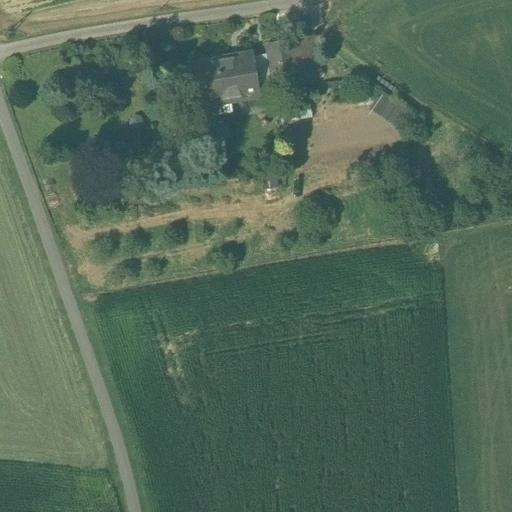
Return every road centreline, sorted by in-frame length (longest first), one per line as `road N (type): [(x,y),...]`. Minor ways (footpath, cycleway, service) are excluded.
road 1 (unclassified): [(131,511),(0,105)]
road 2 (unclassified): [(303,0),(0,52)]
